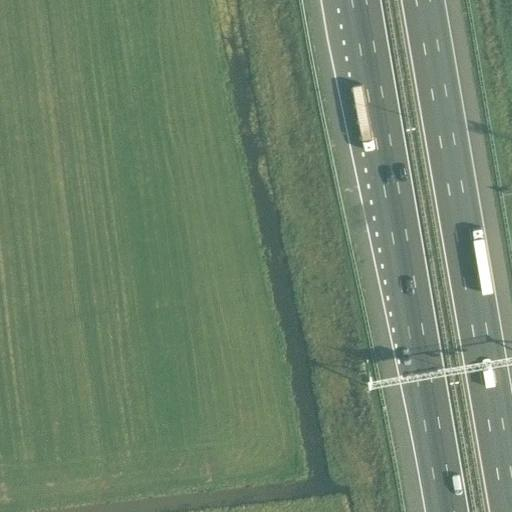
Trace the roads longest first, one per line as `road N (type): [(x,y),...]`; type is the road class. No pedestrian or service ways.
road 1 (motorway): [(510,511),(423,0)]
road 2 (motorway): [(358,0),(443,511)]
